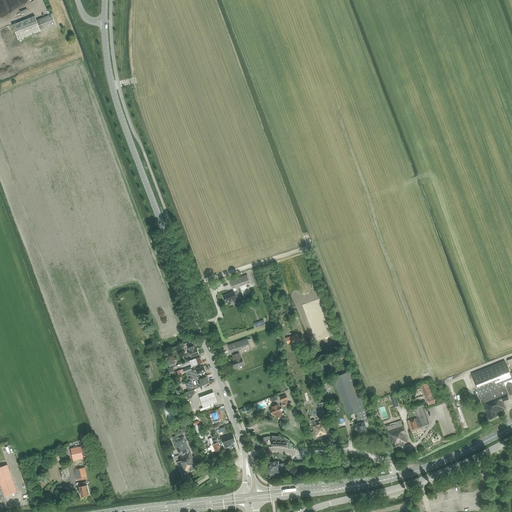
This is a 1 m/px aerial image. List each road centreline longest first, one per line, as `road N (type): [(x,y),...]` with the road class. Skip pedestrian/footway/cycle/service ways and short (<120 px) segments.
road 1 (tertiary): [(245,455),(112,91),(103,0)]
road 2 (secondary): [(250,498),(392,478),(511,427)]
road 3 (unclassified): [(304,511),(416,482),(511,439)]
road 4 (unclassified): [(390,464),(343,452),(245,455)]
road 5 (secondary): [(250,498),(128,511)]
